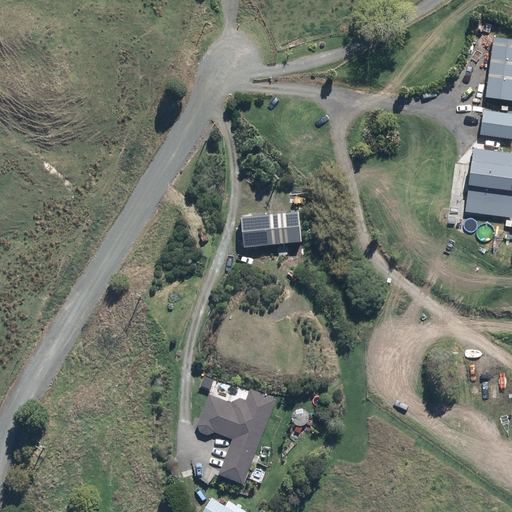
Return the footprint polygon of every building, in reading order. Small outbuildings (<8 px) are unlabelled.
[(511,101),(511,40),(497,39),(491,99),(511,101)] [(511,112),(487,110),(485,138),(511,140),(511,112)] [(511,151),(475,148),(468,214),(511,218),(511,151)] [(246,216),(248,248),(307,244),(304,212),(246,216)] [(255,465),(278,401),(250,391),(248,400),(235,395),(232,402),(210,395),(198,431),(214,436),(215,433),(237,440),(224,476),(249,485),(250,480),(263,485),(269,470),(255,465)] [(252,511),(232,499),(228,506),(214,498),(205,511),(252,511)]
